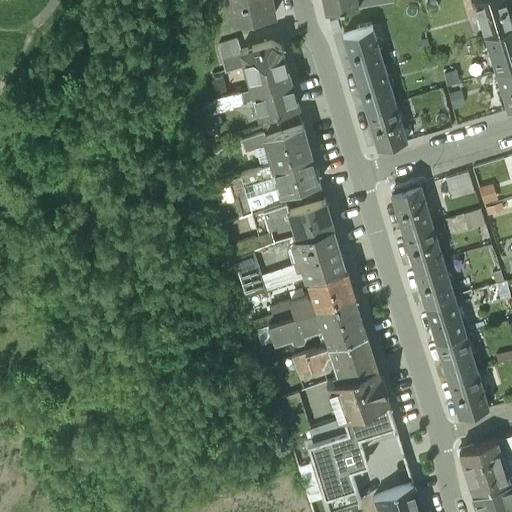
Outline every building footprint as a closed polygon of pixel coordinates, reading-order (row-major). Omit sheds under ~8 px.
[(270,0),(226,0),(231,26),(274,19),(270,0)] [(322,0),(326,15),(373,4),(372,0),(322,0)] [(434,0),(420,0),(421,12),(435,11),(434,0)] [(511,22),(504,0),(474,0),(484,33),(511,24),(511,22)] [(335,21),(327,23),(329,31),(337,29),(335,21)] [(511,24),(484,33),(495,69),(511,64),(511,24)] [(371,26),(343,35),(354,72),(383,63),(371,26)] [(271,43),(239,53),(243,67),(250,90),(252,90),(252,89),(290,78),(281,48),(271,43)] [(239,53),(221,59),(226,73),(243,67),(239,53)] [(383,63),(354,72),(366,108),(394,100),(383,63)] [(511,64),(495,69),(507,106),(511,104),(511,64)] [(453,68),(441,72),(445,84),(457,81),(453,68)] [(290,78),(252,89),(252,90),(254,97),(262,126),(299,113),(290,78)] [(235,81),(218,87),(222,100),(244,93),(242,86),(237,88),(235,81)] [(445,84),(431,89),(436,104),(450,100),(447,92),(445,84)] [(460,88),(447,92),(450,100),(451,105),(464,101),(460,88)] [(222,100),(211,103),(215,115),(239,107),(242,101),(254,97),(252,90),(250,90),(244,93),(222,100)] [(394,100),(366,108),(377,144),(405,135),(394,100)] [(262,126),(263,131),(264,135),(263,136),(265,144),(271,165),(311,151),(299,113),(262,126)] [(263,131),(241,139),(245,150),(265,144),(263,136),(264,135),(263,131)] [(311,151),(271,165),(274,173),(278,186),(282,202),(285,201),(321,189),(319,181),(311,151)] [(265,161),(250,166),(251,172),(267,166),(265,161)] [(251,172),(229,179),(235,201),(247,197),(244,186),(270,177),(274,173),(271,165),(267,166),(251,172)] [(470,167),(444,175),(450,196),(477,188),(470,167)] [(450,196),(444,175),(437,178),(443,199),(450,196)] [(419,183),(391,192),(397,212),(402,229),(431,220),(419,183)] [(492,184),(477,188),(481,204),(497,200),(492,184)] [(247,197),(235,201),(241,217),(282,202),(278,186),(247,197)] [(321,189),(285,201),(286,204),(291,219),(296,236),(332,225),(321,189)] [(497,200),(481,204),(484,212),(502,207),(499,199),(497,200)] [(286,204),(263,213),(267,228),(291,219),(286,204)] [(481,204),(464,210),(469,225),(486,220),(484,212),(481,204)] [(431,220),(402,229),(408,249),(413,265),(442,256),(431,220)] [(296,236),(293,237),(297,252),(292,253),(296,264),(300,263),(305,276),(343,262),(332,225),(296,236)] [(252,252),(232,260),(244,298),(265,291),(252,252)] [(442,256),(413,265),(424,302),(453,293),(442,256)] [(345,267),(309,280),(314,296),(310,297),(305,294),(276,304),(274,299),(268,301),(271,310),(275,321),(353,293),(345,267)] [(275,321),(269,323),(275,340),(291,334),(293,339),(297,341),(302,340),(304,335),(302,330),(322,324),(328,342),(365,330),(353,293),(275,321)] [(453,293),(424,302),(436,339),(465,330),(453,293)] [(271,310),(259,314),(263,325),(269,323),(275,321),(271,310)] [(328,342),(305,350),(311,367),(323,363),(328,356),(332,355),(337,369),(332,370),(334,377),(375,363),(365,330),(328,342)] [(465,330),(436,339),(447,376),(476,367),(465,330)] [(511,346),(495,351),(497,361),(511,356),(511,346)] [(305,350),(291,355),(297,372),(311,367),(305,350)] [(375,363),(334,377),(347,413),(387,399),(375,363)] [(476,367),(447,376),(458,415),(486,406),(476,367)] [(297,390),(276,398),(287,434),(310,426),(297,390)] [(347,428),(307,441),(324,495),(356,485),(350,467),(361,464),(360,459),(360,453),(356,443),(361,441),(359,435),(395,423),(387,399),(347,413),(342,414),(347,428)] [(395,423),(359,435),(361,441),(397,430),(395,423)] [(511,431),(503,434),(508,450),(511,448),(511,431)] [(495,437),(458,448),(471,491),(508,478),(495,437)] [(511,491),(508,478),(471,491),(477,511),(503,511),(511,509),(511,491)] [(422,511),(412,481),(372,495),(377,511),(422,511)] [(356,485),(324,495),(329,511),(361,501),(356,485)]
